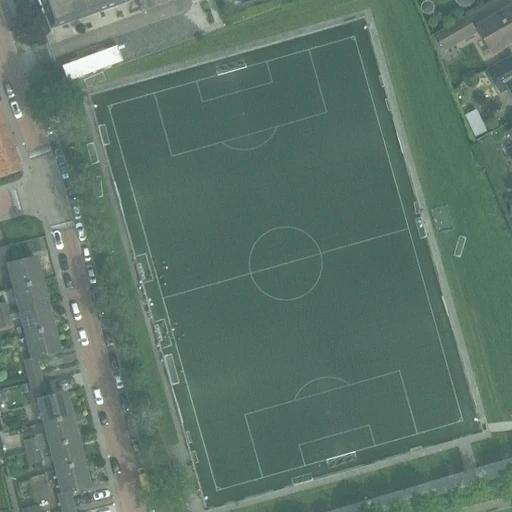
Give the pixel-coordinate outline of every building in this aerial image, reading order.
[(38,0),(49,31),(69,24),(137,0),(142,14),(175,3),(174,0),(38,0)] [(494,54),(511,44),(511,7),(499,14),(479,27),(494,54)] [(477,33),(473,27),(467,17),(437,35),(446,50),(477,33)] [(511,94),(511,60),(511,59),(489,72),(500,93),(508,88),(511,94)] [(474,150),(485,145),(476,123),(465,128),(474,150)] [(0,152),(13,148),(5,125),(0,126),(0,152)] [(0,152),(0,178),(21,171),(13,148),(0,152)] [(0,265),(6,264),(12,288),(39,281),(33,257),(11,263),(6,246),(0,247),(0,265)] [(18,311),(45,305),(39,281),(12,288),(18,311)] [(6,303),(0,304),(0,328),(11,326),(6,303)] [(45,305),(18,311),(24,335),(51,328),(45,305)] [(23,361),(28,381),(39,378),(34,357),(57,352),(51,328),(24,335),(30,359),(23,361)] [(39,378),(28,381),(33,400),(36,400),(42,424),(70,417),(64,393),(45,398),(39,378)] [(0,424),(31,416),(25,396),(0,402),(0,424)] [(23,442),(26,453),(39,450),(49,447),(49,448),(76,441),(70,417),(42,424),(45,434),(34,437),(35,439),(23,442)] [(55,471),(82,464),(76,441),(49,448),(55,471)] [(42,461),(39,450),(26,453),(29,465),(42,461)] [(61,511),(74,511),(69,492),(88,487),(82,464),(55,471),(60,493),(57,494),(61,511)]
